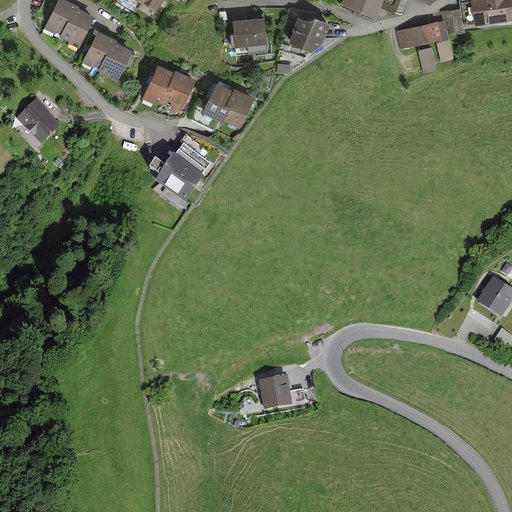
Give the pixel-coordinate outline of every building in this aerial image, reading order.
[(55,0),(42,28),(59,36),(71,11),(73,8),(56,0),(55,0)] [(160,0),(143,0),(143,1),(155,9),(160,0)] [(376,0),(339,0),(337,5),(370,17),(376,0)] [(511,10),(510,0),(469,0),(473,25),(511,19),(511,10)] [(458,10),(443,12),(446,35),(461,33),(458,10)] [(89,19),(71,11),(59,36),(57,40),(75,48),(89,19)] [(260,19),(230,22),(233,48),(263,44),(260,19)] [(300,21),(294,19),(286,44),(305,49),(318,44),(323,24),(306,19),(300,21)] [(439,38),(434,22),(396,33),(401,49),(439,38)] [(82,60),(99,68),(111,43),(113,40),(96,32),(82,60)] [(128,51),(111,43),(99,68),(97,73),(114,81),(128,51)] [(424,74),(437,72),(433,48),(420,50),(424,74)] [(171,77),(154,69),(142,96),(158,104),(160,100),(171,77)] [(190,82),(173,73),(171,77),(160,100),(177,108),(190,82)] [(230,93),(213,85),(200,112),(217,120),(219,116),(230,93)] [(249,97),(232,89),(230,93),(219,116),(236,124),(249,97)] [(52,127),(31,103),(13,118),(34,143),(52,127)] [(157,182),(184,200),(209,164),(182,146),(157,182)] [(493,319),(508,295),(487,282),(472,306),(493,319)] [(282,378),(258,384),(265,411),(289,405),(282,378)] [(251,409),(242,411),(245,422),(254,420),(251,409)]
